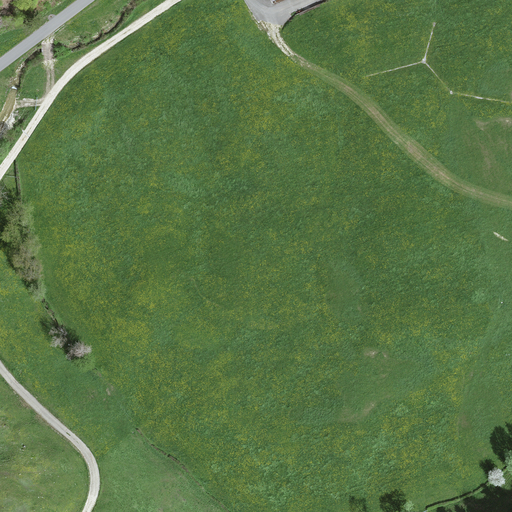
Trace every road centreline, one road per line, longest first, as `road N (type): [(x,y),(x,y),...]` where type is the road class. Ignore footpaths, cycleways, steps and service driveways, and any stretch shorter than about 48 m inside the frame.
road 1 (track): [(0,172),(77,65),(174,0)]
road 2 (track): [(85,511),(95,485),(88,454),(0,367)]
